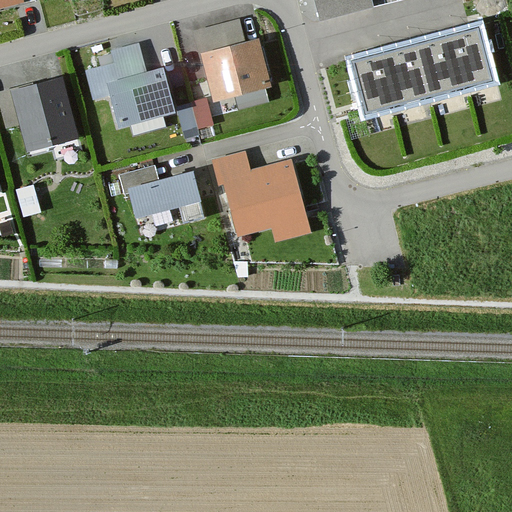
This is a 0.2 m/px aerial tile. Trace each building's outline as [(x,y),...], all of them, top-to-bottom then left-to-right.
[(32,0),(0,0),(0,13),(34,5),(32,0)] [(316,0),(322,21),(378,6),(375,0),(316,0)] [(280,96),(267,44),(247,48),(242,25),(195,36),(205,79),(212,77),(221,111),(280,96)] [(366,112),(490,77),(476,28),(352,62),(366,112)] [(117,100),(122,120),(132,129),(179,119),(169,74),(148,79),(141,48),(111,55),(114,69),(88,74),(95,105),(117,100)] [(81,142),(64,84),(16,97),(15,91),(0,95),(0,104),(9,135),(25,131),(32,156),(81,142)] [(197,130),(191,109),(180,111),(185,133),(197,130)] [(250,155),(215,165),(222,192),(229,191),(242,240),(276,231),(280,244),(316,234),(297,164),(256,175),(250,155)] [(208,207),(201,177),(161,186),(158,170),(119,179),(124,200),(134,197),(140,222),(208,207)] [(43,214),(35,190),(19,195),(28,220),(43,214)]
